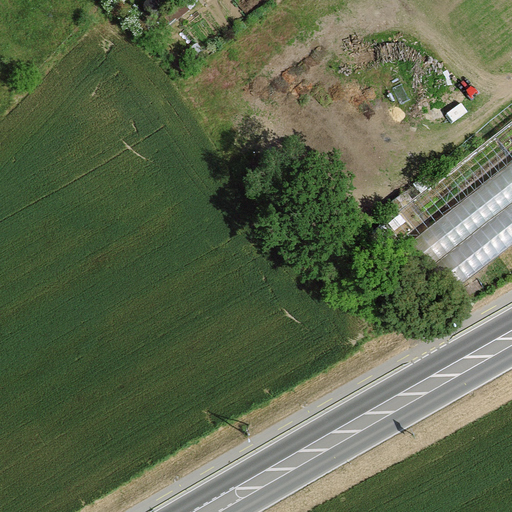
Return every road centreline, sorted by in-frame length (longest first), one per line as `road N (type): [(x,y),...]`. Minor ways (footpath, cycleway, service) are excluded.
road 1 (secondary): [(511,338),(205,511)]
road 2 (track): [(511,103),(384,202)]
